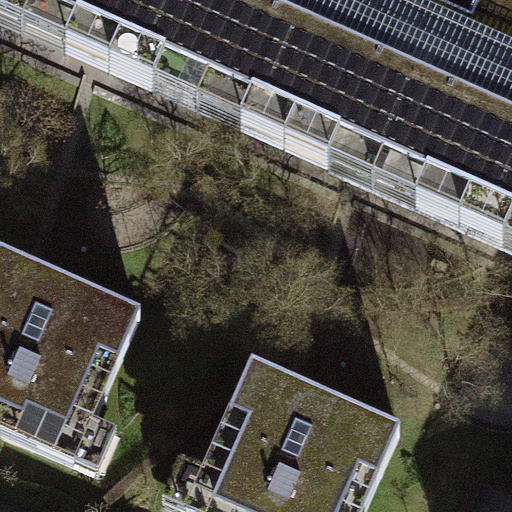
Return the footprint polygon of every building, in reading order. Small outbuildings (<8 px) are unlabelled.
[(0,0),(0,2),(32,17),(40,0),(0,0)] [(208,0),(40,0),(32,17),(52,26),(368,165),(386,173),(380,187),(511,245),(511,134),(403,86),(208,0)] [(511,73),(426,35),(347,0),(208,0),(403,86),(511,134),(511,73)] [(511,73),(511,0),(347,0),(426,35),(511,73)] [(33,276),(0,261),(0,438),(75,471),(141,323),(33,276)] [(292,391),(252,373),(207,474),(171,458),(150,505),(165,511),(368,511),(401,439),(292,391)]
